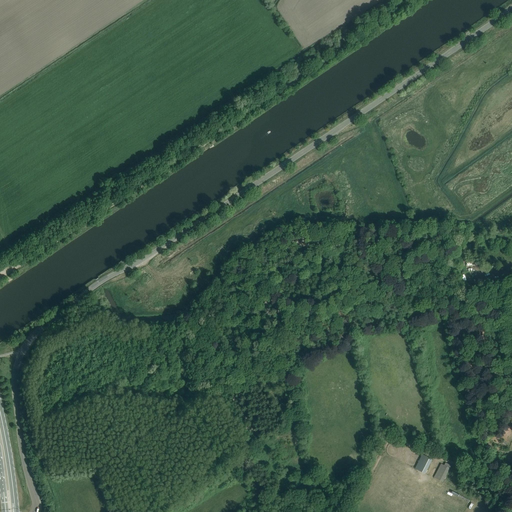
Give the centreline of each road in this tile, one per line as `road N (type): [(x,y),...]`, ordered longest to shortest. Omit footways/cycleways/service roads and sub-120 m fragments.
road 1 (unclassified): [(36,511),(14,380),(21,351),(39,329),(89,287),(162,247),(511,9)]
road 2 (track): [(0,277),(415,0)]
